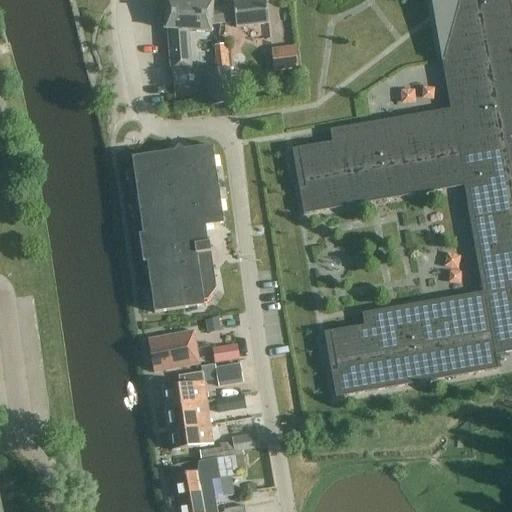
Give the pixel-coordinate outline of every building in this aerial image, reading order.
[(236,28),(269,24),(265,0),(253,0),(233,2),(234,8),(213,10),(213,3),(167,0),(165,30),(168,30),(172,71),(192,70),(189,32),(211,33),(212,25),(236,22),(236,28)] [(307,182),(299,184),(305,213),(464,185),(484,293),(363,314),(365,326),(331,333),(336,364),(331,365),(337,396),(497,368),(494,354),(511,350),(511,21),(508,0),(446,0),(450,19),(436,21),(452,110),(333,131),(335,144),(301,150),(307,182)] [(295,46),(271,49),(274,73),(298,70),(295,46)] [(232,93),(229,78),(228,68),(217,70),(202,72),(208,107),(233,103),(232,93)] [(229,78),(232,93),(239,92),(237,76),(229,78)] [(204,300),(208,300),(216,288),(209,243),(208,243),(205,227),(220,225),(223,221),(213,150),(209,147),(132,158),(154,314),(204,306),(204,300)] [(207,322),(208,332),(220,330),(219,320),(207,322)] [(148,341),(154,373),(199,365),(193,333),(148,341)] [(215,363),(239,360),(237,347),(213,350),(215,363)] [(217,366),(201,368),(202,374),(203,379),(218,377),(217,369),(217,366)] [(243,384),(241,366),(217,369),(218,377),(219,387),(243,384)] [(167,408),(206,403),(203,379),(202,374),(179,377),(180,386),(164,389),(167,408)] [(219,414),(245,409),(242,397),(217,402),(219,414)] [(170,432),(210,427),(206,403),(167,408),(170,432)] [(173,452),(213,446),(210,427),(170,432),(173,452)] [(257,434),(232,438),(233,442),(235,453),(260,449),(257,434)] [(200,472),(172,477),(177,511),(217,511),(216,499),(213,480),(221,479),(221,478),(231,476),(239,475),(238,473),(235,453),(233,442),(220,444),(220,448),(200,452),(202,462),(199,463),(200,472)]
